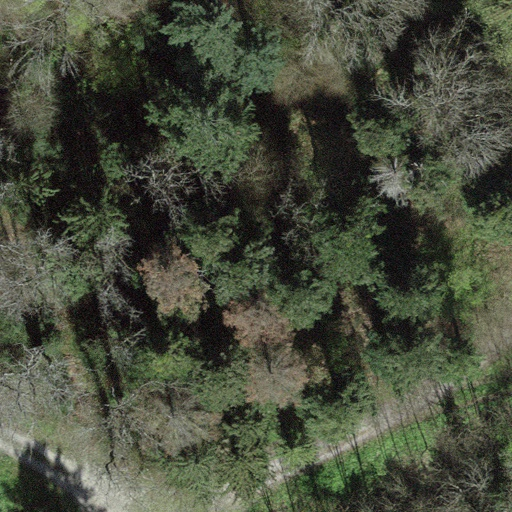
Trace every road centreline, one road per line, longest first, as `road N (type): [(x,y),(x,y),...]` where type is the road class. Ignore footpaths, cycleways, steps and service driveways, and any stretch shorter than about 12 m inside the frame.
road 1 (track): [(511,328),(416,402),(274,463),(189,511)]
road 2 (track): [(126,511),(66,463),(0,429)]
